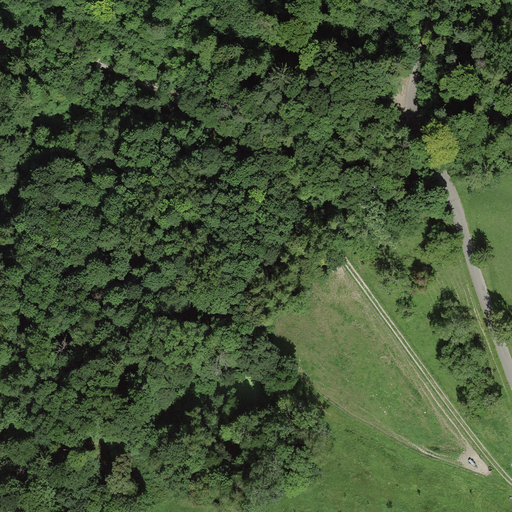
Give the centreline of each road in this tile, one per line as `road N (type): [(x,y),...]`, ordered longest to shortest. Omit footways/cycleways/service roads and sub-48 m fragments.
road 1 (track): [(342,259),(306,201),(243,138),(48,39),(20,38),(0,52)]
road 2 (unclassified): [(436,0),(411,96),(413,132),(448,185),(511,375)]
road 3 (track): [(342,259),(511,479)]
